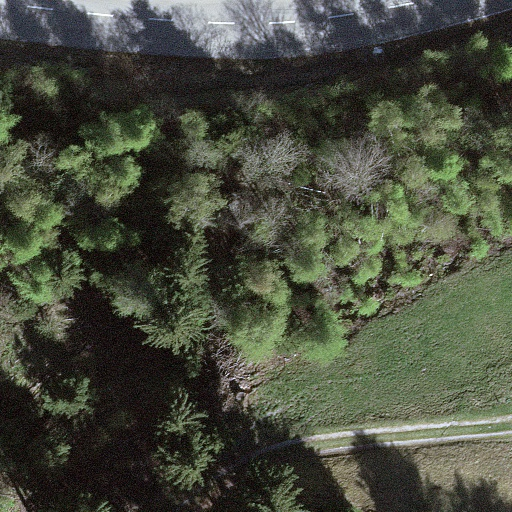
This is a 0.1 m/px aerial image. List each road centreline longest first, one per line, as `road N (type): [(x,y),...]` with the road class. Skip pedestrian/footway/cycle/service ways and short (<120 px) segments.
road 1 (tertiary): [(421,0),(296,21),(220,22),(0,2)]
road 2 (track): [(511,424),(280,454),(227,479),(189,511)]
